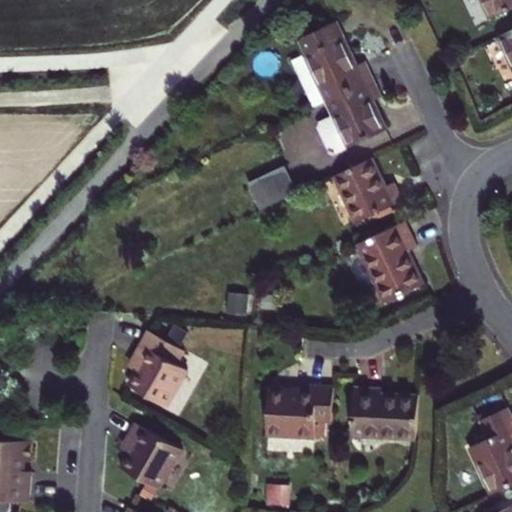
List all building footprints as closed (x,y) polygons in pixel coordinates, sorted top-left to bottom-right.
[(423,0),(428,8),(436,4),(434,0),(423,0)] [(511,7),(511,0),(483,0),(493,18),(511,7)] [(299,42),(305,56),(327,101),(374,78),(365,61),(355,66),(351,58),(342,39),(344,38),(336,21),(305,37),(299,42)] [(511,31),(499,38),(511,64),(511,31)] [(293,62),(315,107),(327,101),(305,56),(293,62)] [(348,148),(386,129),(383,123),(372,100),(382,96),(374,78),(327,101),(334,113),(323,118),(322,120),(319,120),(317,126),(330,153),(336,156),(337,153),(339,154),(347,151),(348,148)] [(395,183),(385,188),(372,159),(336,176),(358,222),(404,200),(400,192),(395,183)] [(260,211),(298,194),(284,165),(247,182),(260,211)] [(411,235),(405,222),(360,243),(388,301),(422,285),(406,252),(417,247),(411,235)] [(273,297),(261,296),(260,309),(273,309),(273,297)] [(177,363),(185,350),(150,330),(135,357),(139,359),(134,368),(138,370),(129,384),(167,406),(188,369),(177,363)] [(139,359),(135,357),(130,366),(134,368),(139,359)] [(300,390),(269,389),(267,434),(315,437),(316,421),(327,422),(332,422),(334,387),(319,386),(301,384),(300,390)] [(364,388),(355,388),(352,434),(417,438),(419,398),(382,395),(383,389),(364,388)] [(471,447),(494,494),(511,485),(511,416),(508,408),(480,421),(488,439),(471,447)] [(327,422),(316,421),(315,437),(326,437),(327,422)] [(160,489),(183,449),(137,423),(129,437),(137,442),(131,452),(122,467),(160,489)] [(131,452),(137,442),(129,437),(123,448),(131,452)] [(0,438),(0,499),(31,502),(33,472),(23,472),(24,462),(31,462),(32,441),(0,438)] [(264,504),(289,505),(290,485),(265,484),(264,504)]
